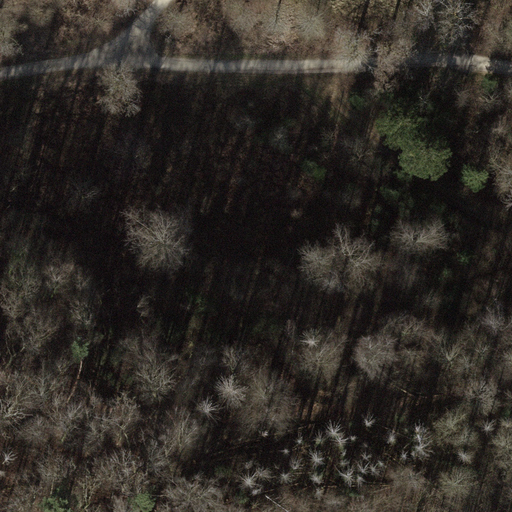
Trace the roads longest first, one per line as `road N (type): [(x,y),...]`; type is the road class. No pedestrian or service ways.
road 1 (track): [(511,58),(258,72),(164,60),(0,78)]
road 2 (track): [(511,232),(478,218),(258,72)]
